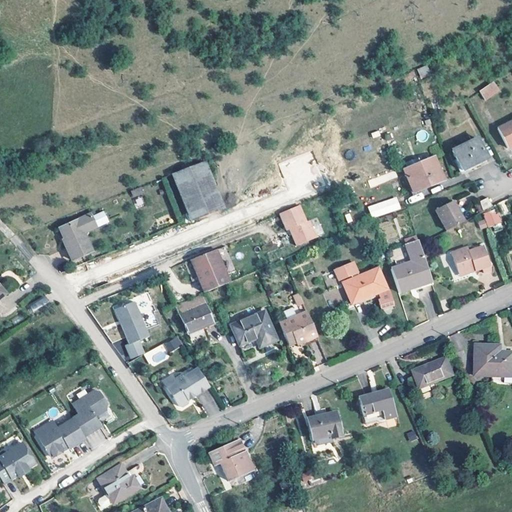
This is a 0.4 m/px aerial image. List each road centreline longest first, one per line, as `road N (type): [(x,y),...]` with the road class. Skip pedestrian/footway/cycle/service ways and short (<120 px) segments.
road 1 (residential): [(511,293),(179,442)]
road 2 (residential): [(158,425),(36,263)]
road 3 (residential): [(12,511),(158,425)]
